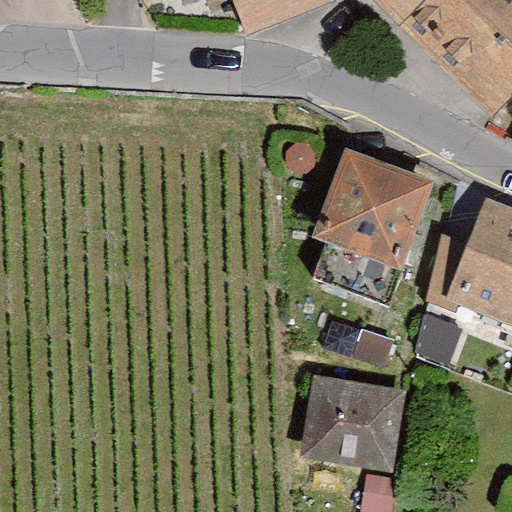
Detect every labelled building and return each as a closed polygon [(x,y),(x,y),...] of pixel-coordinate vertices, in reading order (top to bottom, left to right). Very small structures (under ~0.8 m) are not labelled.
[(230,0),(247,41),(340,3),(338,0),(230,0)] [(511,0),(365,0),(492,124),(511,103),(511,0)] [(436,189),(348,156),(314,245),(403,278),(436,189)] [(511,214),(482,205),(446,309),(511,332),(511,214)] [(407,394),(315,379),(302,462),(393,477),(407,394)]
